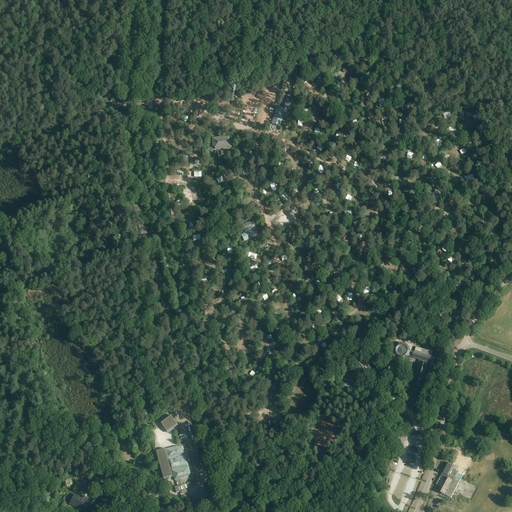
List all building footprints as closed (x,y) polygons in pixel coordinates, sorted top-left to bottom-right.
[(373,79),(376,74),(370,71),(368,74),(367,76),(373,79)] [(276,107),(271,125),(280,127),(283,116),(292,119),(297,99),(287,96),(284,109),(276,107)] [(216,104),(214,112),(225,115),(228,107),(216,104)] [(229,144),(229,138),(228,138),(212,139),(212,147),(216,150),(223,149),(223,150),(230,150),(230,149),(231,148),(231,143),(229,144)] [(266,204),(271,201),(267,194),(263,196),(266,204)] [(474,204),(478,200),(473,195),(469,199),(474,204)] [(244,230),(257,224),(255,220),(242,226),(244,230)] [(253,230),(241,236),(244,242),(256,236),(253,230)] [(440,322),(444,315),(446,309),(443,308),(442,310),(439,308),(437,311),(438,312),(434,319),(440,322)] [(464,312),(457,308),(454,315),(450,320),(457,324),(464,312)] [(393,351),(393,352),(393,353),(393,355),(394,356),(395,357),(396,358),(397,359),(398,360),(399,360),(401,360),(402,360),(403,360),(405,360),(406,359),(407,358),(408,357),(409,356),(409,355),(410,353),(410,352),(410,351),(409,349),(409,348),(408,347),(407,346),(406,345),(404,344),(403,344),(401,344),(400,344),(398,344),(397,345),(396,346),(395,347),(394,348),(393,349),(393,351)] [(415,346),(413,352),(430,357),(432,351),(415,346)] [(411,358),(419,360),(429,363),(433,364),(435,358),(430,357),(413,352),(411,358)] [(418,403),(428,367),(418,364),(410,393),(411,393),(409,401),(418,403)] [(369,401),(378,398),(376,392),(367,395),(369,401)] [(386,412),(391,419),(392,421),(398,417),(402,414),(400,411),(395,415),(394,415),(393,414),(390,409),(386,412)] [(167,433),(177,425),(170,416),(160,424),(167,433)] [(353,453),(360,450),(356,443),(350,446),(353,453)] [(163,480),(172,477),(168,460),(174,481),(190,477),(182,447),(175,447),(164,450),(155,452),(163,480)] [(446,467),(436,485),(439,488),(437,491),(451,498),(461,480),(469,464),(458,460),(456,464),(460,465),(458,471),(455,476),(458,477),(457,479),(449,474),(452,470),(446,467)] [(170,492),(167,482),(167,481),(161,483),(164,493),(170,492)] [(81,510),(84,504),(85,503),(88,504),(90,500),(83,496),(82,499),(75,495),(70,505),(81,510)]
